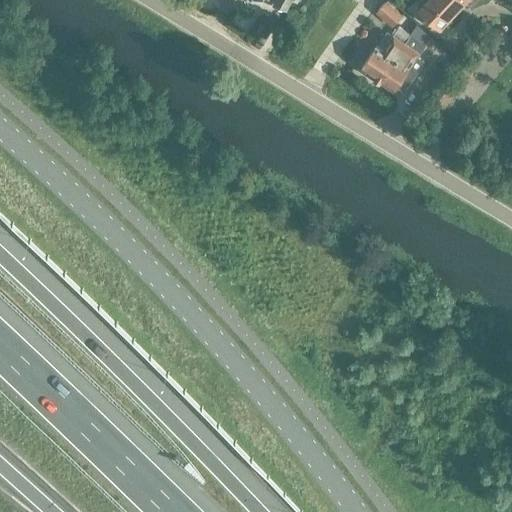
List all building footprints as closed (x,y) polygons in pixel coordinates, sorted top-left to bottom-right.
[(392,26),(403,14),(386,0),(385,0),(375,11),(392,26)] [(440,28),(467,0),(423,0),(417,6),(440,28)] [(375,44),(361,68),(379,79),(393,57),(395,59),(405,43),(403,41),(408,32),(397,25),(382,49),(375,44)] [(393,57),(379,79),(395,89),(397,85),(405,90),(424,60),(416,55),(418,51),(417,50),(422,41),(408,32),(403,41),(405,43),(395,59),(393,57)] [(450,67),(466,78),(480,59),(464,48),(450,67)] [(396,347),(406,328),(392,321),(399,307),(360,288),(338,333),(348,338),(337,359),(357,369),(363,356),(375,362),(385,341),(396,347)] [(454,448),(495,398),(474,381),(433,431),(454,448)] [(511,409),(496,398),(456,452),(480,470),(511,426),(511,409)]
